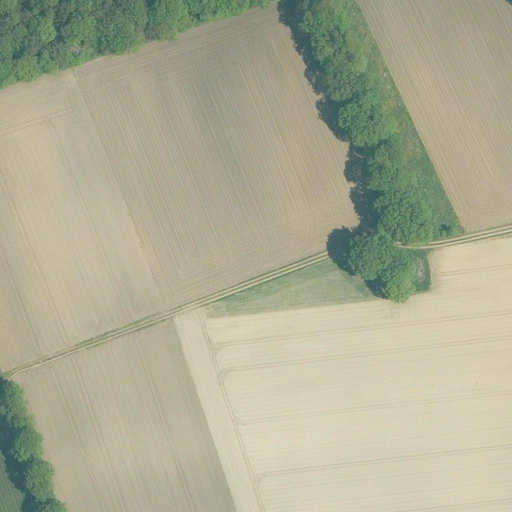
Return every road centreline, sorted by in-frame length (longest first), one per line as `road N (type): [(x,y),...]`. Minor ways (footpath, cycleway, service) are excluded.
road 1 (track): [(511,227),(318,258),(0,383)]
road 2 (track): [(0,397),(43,511)]
